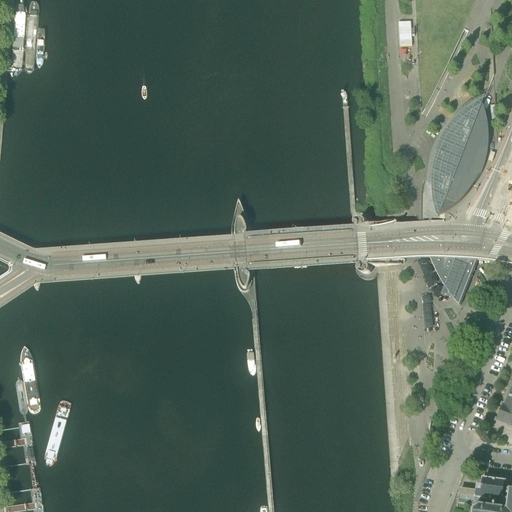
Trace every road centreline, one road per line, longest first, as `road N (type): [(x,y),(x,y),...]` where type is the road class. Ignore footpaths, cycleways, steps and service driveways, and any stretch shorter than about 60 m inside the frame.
road 1 (residential): [(42,268),(330,248)]
road 2 (residential): [(495,325),(456,452)]
